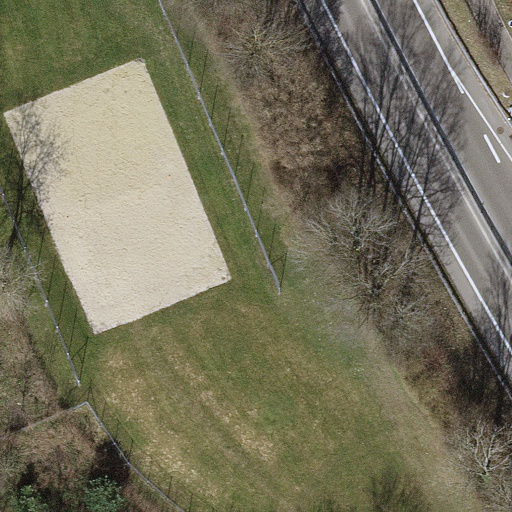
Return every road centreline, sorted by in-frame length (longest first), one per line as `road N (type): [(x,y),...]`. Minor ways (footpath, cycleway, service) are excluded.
road 1 (trunk): [(342,0),(511,314)]
road 2 (trunk): [(511,215),(396,0)]
